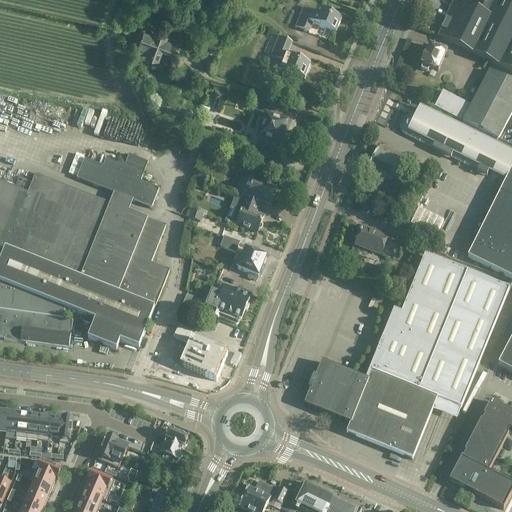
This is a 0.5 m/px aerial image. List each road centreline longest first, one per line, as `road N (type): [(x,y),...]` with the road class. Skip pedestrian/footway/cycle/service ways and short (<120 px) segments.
road 1 (primary): [(250,399),(286,286),(400,0)]
road 2 (residential): [(0,369),(110,384),(217,415)]
road 3 (secondary): [(396,491),(266,435)]
